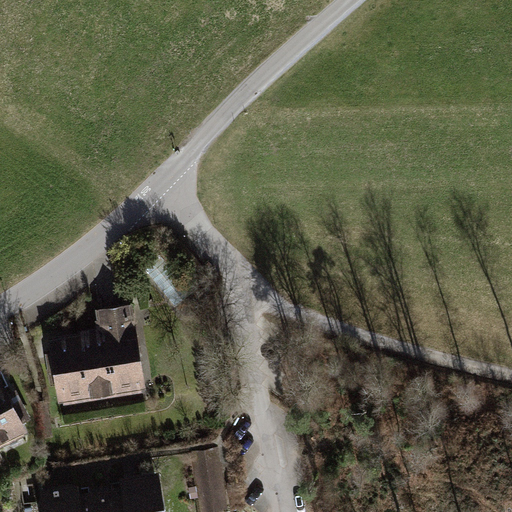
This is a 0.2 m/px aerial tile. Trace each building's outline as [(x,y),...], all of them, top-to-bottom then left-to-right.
[(152,392),(139,308),(108,313),(111,332),(121,397),(152,392)] [(121,397),(111,332),(79,337),(89,402),(121,397)] [(89,402),(79,337),(48,341),(58,407),(89,402)] [(0,451),(28,437),(0,382),(0,451)] [(230,511),(224,466),(198,470),(204,511),(230,511)] [(163,511),(158,478),(125,483),(126,490),(129,511),(163,511)] [(82,511),(80,497),(79,487),(39,493),(42,511),(82,511)] [(129,511),(126,490),(104,494),(106,511),(129,511)] [(106,511),(104,494),(80,497),(82,511),(106,511)]
